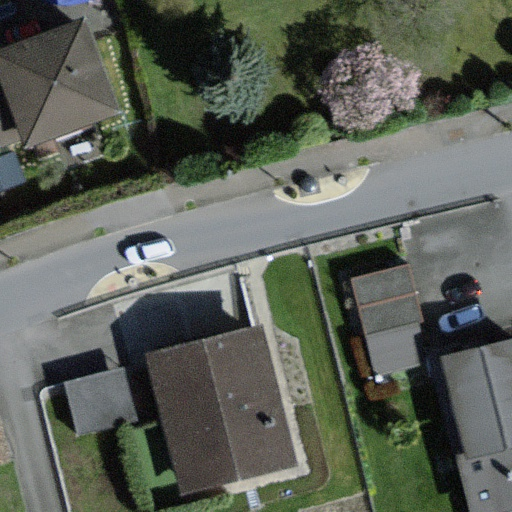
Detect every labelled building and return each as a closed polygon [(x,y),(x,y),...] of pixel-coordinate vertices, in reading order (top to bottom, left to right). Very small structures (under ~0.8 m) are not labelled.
[(0,146),(27,137),(32,149),(122,115),(86,22),(0,54),(0,146)] [(428,355),(404,266),(348,280),(371,369),(428,355)] [(292,469),(258,328),(148,354),(182,495),(292,469)] [(511,347),(444,362),(474,511),(494,511),(511,508),(511,347)] [(67,371),(80,423),(139,409),(125,356),(67,371)] [(0,457),(10,454),(0,419),(0,457)]
